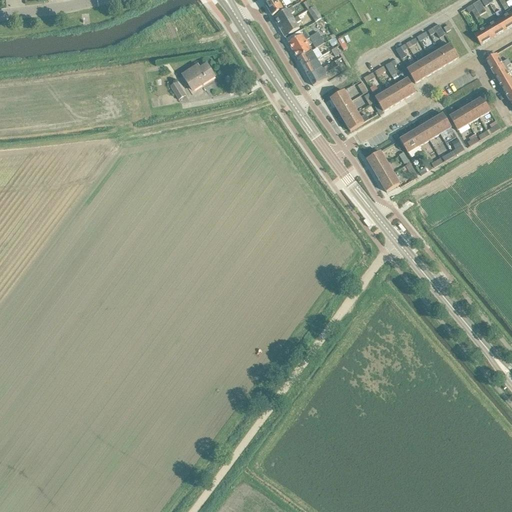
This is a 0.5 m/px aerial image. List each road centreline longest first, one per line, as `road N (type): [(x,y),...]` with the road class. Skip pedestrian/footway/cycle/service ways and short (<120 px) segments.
road 1 (unclassified): [(207,489),(386,253)]
road 2 (track): [(284,92),(249,108),(117,137),(0,147)]
road 3 (track): [(0,70),(203,43),(229,29)]
road 4 (tertiary): [(235,423),(336,297),(386,253)]
road 5 (residential): [(343,148),(258,15),(238,22)]
road 6 (residential): [(169,467),(35,370)]
road 7 (residential): [(18,392),(152,484)]
road 8 (tertiary): [(330,156),(238,22)]
road 9 (residential): [(343,148),(425,100),(432,85),(473,60)]
road 10 (tertiary): [(487,350),(397,241)]
